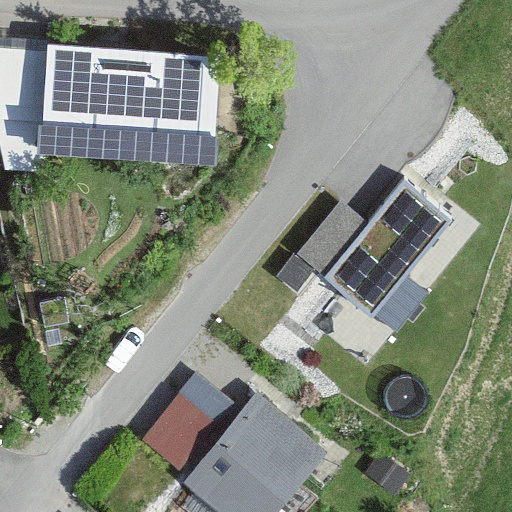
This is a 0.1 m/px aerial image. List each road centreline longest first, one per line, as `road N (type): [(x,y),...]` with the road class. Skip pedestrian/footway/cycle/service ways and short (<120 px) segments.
road 1 (residential): [(389,59),(23,511)]
road 2 (residential): [(389,59),(278,22),(21,0)]
